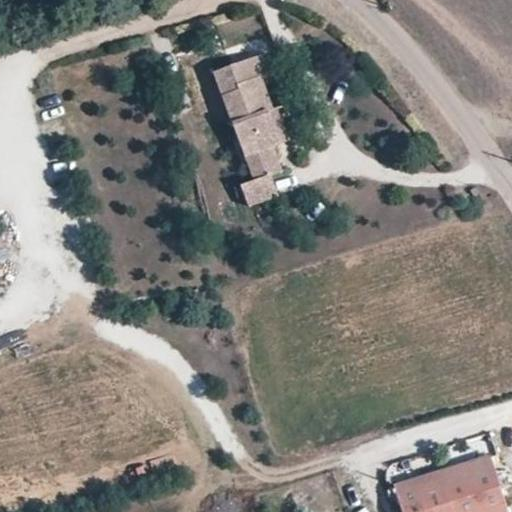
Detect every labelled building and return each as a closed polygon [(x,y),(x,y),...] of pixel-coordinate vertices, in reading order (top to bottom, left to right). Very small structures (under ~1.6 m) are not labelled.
[(273,150),(280,148),(267,116),(268,115),(272,113),(262,82),(272,77),(264,58),(212,76),(244,160),(273,150)] [(280,148),(289,145),(278,112),(272,113),(268,115),(267,116),(280,148)] [(281,173),(273,150),(244,160),(252,183),(269,177),(281,173)] [(252,183),(239,188),(247,208),(277,197),(269,177),(252,183)] [(393,487),(401,511),(508,511),(506,505),(490,456),(393,487)]
